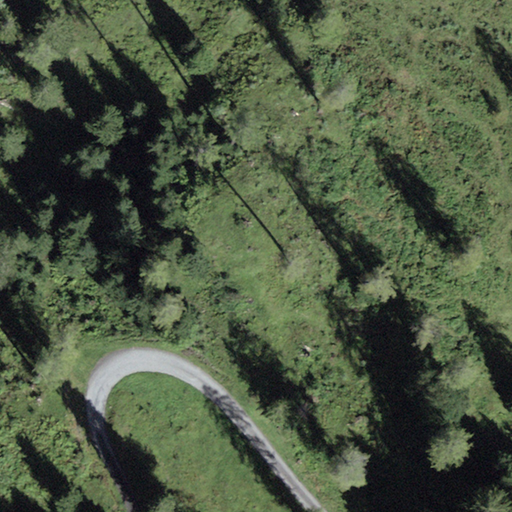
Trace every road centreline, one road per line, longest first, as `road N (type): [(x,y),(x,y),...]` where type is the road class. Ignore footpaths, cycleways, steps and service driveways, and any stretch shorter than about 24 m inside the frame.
road 1 (unclassified): [(133,511),(95,408),(98,378),(146,358),(177,364),(205,387)]
road 2 (unclassified): [(322,511),(205,387)]
